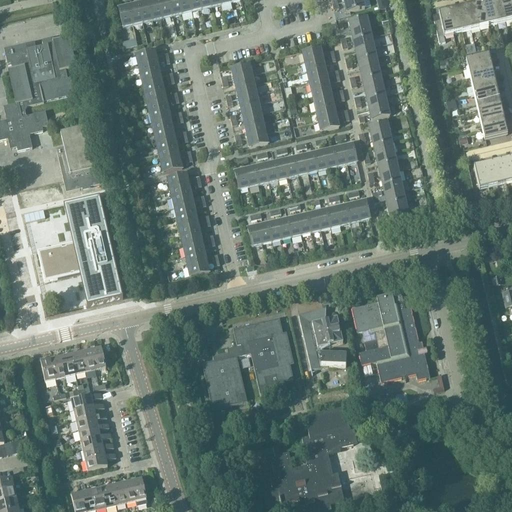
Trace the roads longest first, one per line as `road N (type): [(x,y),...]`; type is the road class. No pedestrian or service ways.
road 1 (residential): [(238,294),(193,66),(200,52),(271,35)]
road 2 (tertiary): [(238,294),(511,231)]
road 3 (tertiary): [(0,349),(122,321)]
road 4 (tertiary): [(182,511),(144,392)]
